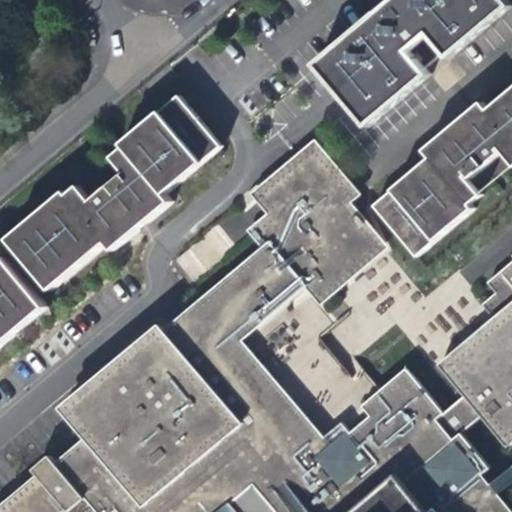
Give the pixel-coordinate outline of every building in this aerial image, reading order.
[(511,8),(511,4),(508,0),(396,0),(391,5),(318,66),(370,128),(432,76),(427,70),(445,54),(451,60),(511,8)] [(432,76),(451,60),(445,54),(427,70),(432,76)] [(458,144),(450,134),(429,150),(435,158),(377,207),(420,259),(478,210),(475,207),(460,189),(470,180),(473,178),(475,181),(505,156),(503,154),(505,152),(511,145),(511,94),(492,110),(486,103),(468,118),(476,129),(458,144)] [(123,145),(126,149),(142,167),(131,176),(129,178),(127,175),(113,186),(95,201),(98,204),(96,205),(85,215),(69,196),(66,192),(8,240),(51,291),(108,244),(114,252),(135,234),(127,223),(144,209),(153,219),(173,202),(167,195),(225,146),(182,96),(141,130),(123,145)] [(468,118),(450,134),(458,144),(476,129),(468,118)] [(116,158),(131,176),(142,167),(126,149),(116,158)] [(505,511),(481,481),(487,475),(462,445),(467,441),(462,436),(451,445),(435,425),(446,416),(409,372),(382,394),(364,372),(353,380),(321,339),(336,326),(317,303),(382,249),(364,228),(368,225),(360,217),(357,219),(344,203),(354,195),(317,150),(263,196),(279,216),(259,233),(273,250),(81,411),(101,437),(78,456),(81,461),(70,469),(76,475),(71,479),(53,456),(36,470),(55,492),(50,496),(38,482),(1,511),(505,511)] [(486,198),(470,180),(460,189),(475,207),(486,198)] [(81,187),(69,196),(85,215),(96,205),(81,187)] [(135,234),(153,219),(144,209),(127,223),(135,234)] [(6,257),(0,261),(0,347),(48,307),(6,257)] [(475,393),(468,399),(484,419),(488,424),(511,403),(511,267),(491,286),(499,295),(485,307),(503,329),(470,356),(468,382),(472,386),(471,387),(475,393)] [(462,436),(484,419),(468,399),(446,416),(435,425),(451,445),(462,436)] [(511,403),(488,424),(510,450),(511,449),(511,403)] [(492,471),(467,441),(462,445),(487,475),(492,471)] [(67,465),(70,469),(81,461),(78,456),(67,465)]
